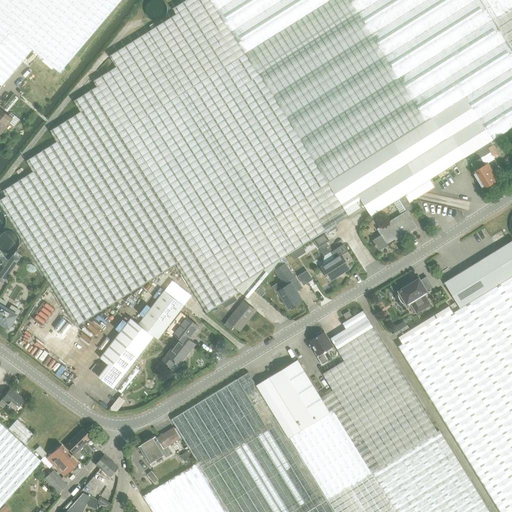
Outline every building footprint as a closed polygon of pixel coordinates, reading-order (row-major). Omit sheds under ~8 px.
[(0,0),(0,88),(33,49),(65,76),(125,0),(0,0)] [(6,195),(0,198),(0,202),(77,326),(176,263),(207,313),(241,291),(249,298),(282,258),(290,253),(302,246),(335,224),(350,215),(349,215),(346,209),(352,205),(357,202),(361,200),(410,169),(407,164),(452,136),(465,157),(511,128),(511,0),(338,0),(250,55),(215,0),(188,0),(172,10),(176,15),(110,55),(117,66),(94,80),(97,85),(74,100),(81,111),(50,130),(57,141),(26,160),(33,171),(3,190),(6,195)] [(338,0),(215,0),(250,55),(338,0)] [(14,94),(2,107),(8,112),(19,98),(14,94)] [(12,119),(8,116),(0,108),(0,133),(10,122),(12,119)] [(11,113),(8,116),(12,119),(10,122),(15,126),(20,120),(11,113)] [(410,169),(361,200),(371,216),(375,222),(390,212),(386,206),(393,202),(399,199),(405,195),(410,203),(416,199),(417,192),(417,191),(421,192),(427,188),(431,189),(435,187),(433,184),(431,180),(430,179),(455,164),(465,157),(452,136),(407,164),(410,169)] [(490,153),(485,146),(483,147),(477,151),(481,159),(472,165),(476,171),(473,173),(484,190),(491,186),(493,187),(497,185),(496,182),(499,180),(488,164),(496,159),(492,152),(490,153)] [(382,234),(373,240),(375,244),(374,245),(376,247),(377,247),(379,251),(388,245),(386,243),(387,243),(397,237),(399,239),(416,228),(407,213),(414,209),(410,203),(405,195),(399,199),(399,200),(394,203),(395,205),(397,208),(401,215),(379,229),(382,234)] [(352,205),(346,209),(349,215),(356,210),(352,205)] [(336,225),(326,232),(328,235),(338,229),(336,225)] [(325,232),(313,239),(319,248),(327,242),(330,240),(325,232)] [(511,241),(445,283),(460,309),(511,277),(511,241)] [(302,246),(290,253),(294,260),(306,252),(302,246)] [(325,256),(323,268),(327,275),(326,276),(328,280),(330,279),(331,281),(350,269),(348,265),(353,261),(346,250),(341,253),(342,256),(336,259),(332,252),(325,256)] [(0,273),(0,280),(3,282),(19,259),(13,255),(0,273)] [(275,271),(282,281),(284,283),(294,276),(285,264),(275,271)] [(307,270),(298,276),(304,285),(313,279),(307,270)] [(429,289),(434,286),(428,275),(423,278),(429,289)] [(511,511),(511,277),(460,309),(453,313),(449,307),(395,340),(500,511),(511,511)] [(424,295),(428,293),(419,280),(413,283),(411,280),(400,287),(402,290),(399,292),(398,292),(398,296),(399,299),(401,302),(404,305),(408,307),(408,306),(411,304),(417,313),(431,305),(424,295)] [(286,286),(278,291),(289,309),(302,301),(297,292),(291,283),(286,286)] [(162,335),(182,308),(184,306),(164,292),(139,325),(155,337),(158,340),(162,335)] [(1,323),(9,328),(20,311),(12,306),(9,310),(4,307),(6,302),(0,298),(0,322),(1,323)] [(228,322),(225,325),(231,331),(234,327),(240,331),(256,311),(244,302),(228,322)] [(332,391),(319,399),(329,415),(289,439),(256,386),(248,373),(171,419),(175,425),(198,462),(184,471),(143,496),(152,511),(488,511),(474,488),(440,431),(438,432),(406,381),(363,312),(343,324),(346,330),(331,339),(344,361),(322,375),(332,391)] [(164,359),(160,364),(168,370),(172,365),(175,362),(179,365),(195,345),(195,344),(189,339),(193,334),(199,327),(191,321),(181,313),(167,330),(172,333),(180,339),(164,359)] [(139,325),(131,318),(100,358),(108,364),(98,377),(114,389),(115,388),(133,365),(155,337),(139,325)] [(94,319),(84,330),(92,338),(102,327),(94,319)] [(116,329),(120,332),(126,323),(123,321),(116,329)] [(324,353),(333,347),(324,332),(321,334),(320,332),(314,335),(316,337),(309,341),(315,350),(315,353),(322,365),(329,361),(324,353)] [(295,361),(256,386),(289,439),(329,415),(319,399),(295,361)] [(133,365),(115,388),(122,393),(140,370),(133,365)] [(15,410),(25,399),(11,388),(0,401),(0,404),(3,407),(6,403),(15,410)] [(117,411),(126,400),(120,395),(111,407),(117,411)] [(34,435),(17,419),(8,429),(25,445),(34,435)] [(42,461),(0,423),(0,506),(15,490),(42,461)] [(174,428),(157,438),(164,449),(168,446),(180,439),(174,428)] [(85,454),(90,449),(85,443),(91,437),(83,429),(65,446),(73,454),(79,448),(85,454)] [(172,452),(168,446),(164,449),(157,438),(156,437),(154,438),(152,437),(150,439),(149,441),(139,447),(149,463),(156,459),(157,462),(162,459),(161,456),(163,455),(166,458),(170,455),(172,452)] [(64,476),(78,463),(61,445),(47,457),(64,476)] [(39,446),(34,450),(42,458),(45,455),(46,454),(39,446)] [(187,451),(181,455),(184,461),(191,456),(187,451)] [(110,477),(117,467),(103,456),(95,465),(110,477)] [(147,475),(154,483),(159,480),(152,471),(147,475)] [(58,494),(67,486),(55,472),(45,480),(58,494)] [(82,493),(65,511),(81,511),(83,510),(89,496),(82,493)] [(96,503),(108,510),(111,504),(100,497),(96,503)]
